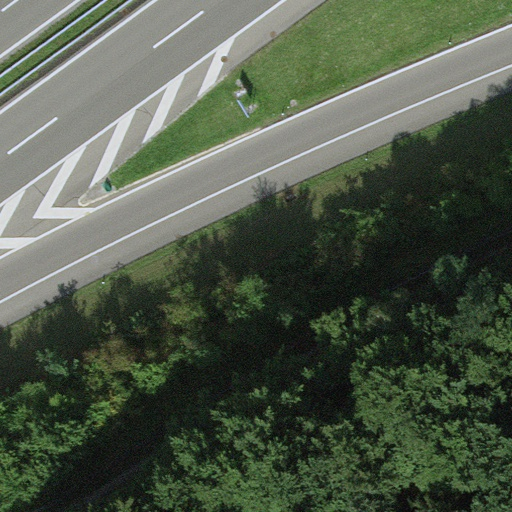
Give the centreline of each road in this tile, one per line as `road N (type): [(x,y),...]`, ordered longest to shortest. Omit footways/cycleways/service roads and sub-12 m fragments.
road 1 (motorway): [(0,288),(315,135),(511,54)]
road 2 (track): [(511,256),(398,306),(79,511)]
road 3 (motorway): [(0,162),(222,0)]
